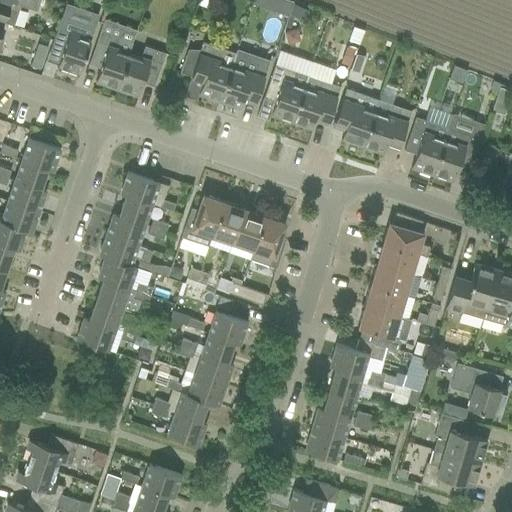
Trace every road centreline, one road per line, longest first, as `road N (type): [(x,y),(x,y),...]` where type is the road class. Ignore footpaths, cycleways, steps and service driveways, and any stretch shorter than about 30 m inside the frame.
road 1 (residential): [(208,511),(220,473),(276,442),(290,408),(290,373),(334,197)]
road 2 (residential): [(334,197),(104,118)]
road 3 (residential): [(24,320),(42,297),(104,118)]
road 4 (residential): [(511,234),(379,191),(334,197)]
